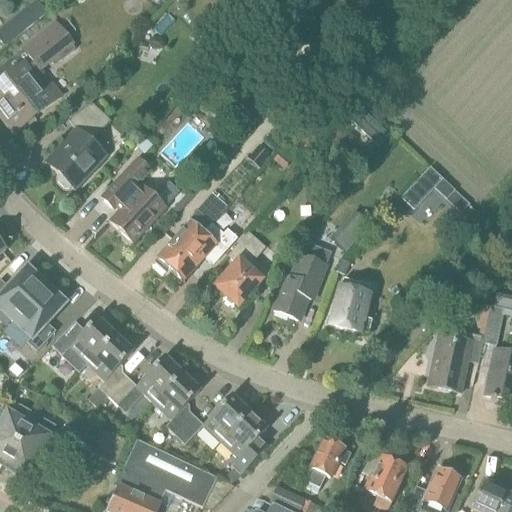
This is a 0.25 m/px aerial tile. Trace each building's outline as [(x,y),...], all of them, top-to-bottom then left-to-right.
[(0,43),(4,48),(25,32),(15,19),(0,30),(0,43)] [(55,23),(20,50),(22,52),(6,64),(14,73),(0,84),(0,119),(13,135),(53,103),(61,97),(52,84),(44,91),(36,81),(43,76),(41,73),(51,64),(54,68),(75,51),(72,48),(74,46),(55,23)] [(164,46),(162,41),(153,38),(149,41),(148,45),(150,50),(158,52),(162,50),(164,46)] [(249,68),(236,56),(209,86),(222,98),(249,68)] [(76,131),(67,141),(46,164),(60,177),(58,180),(58,183),(66,191),(69,190),(72,187),(76,191),(100,164),(88,153),(93,146),(90,143),(110,121),(91,103),(69,122),(76,131)] [(377,149),(388,137),(360,111),(349,123),(377,149)] [(246,125),(243,128),(244,136),(247,139),(254,131),(246,125)] [(317,143),(305,137),(299,149),(311,155),(317,143)] [(258,148),(247,161),(258,170),(269,157),(258,148)] [(281,154),(273,163),(281,170),(281,169),(284,172),(291,164),(281,154)] [(150,172),(138,161),(102,200),(113,210),(114,209),(120,214),(110,225),(131,245),(165,210),(143,189),(140,192),(135,187),(150,172)] [(442,182),(429,169),(400,200),(413,213),(433,191),(442,182)] [(454,193),(445,202),(460,216),(469,207),(454,193)] [(365,212),(359,218),(368,226),(374,220),(365,212)] [(358,217),(333,244),(345,255),(370,228),(368,226),(359,218),(358,217)] [(153,265),(166,277),(203,236),(190,224),(153,265)] [(203,236),(166,277),(179,288),(203,261),(213,270),(238,242),(227,233),(223,237),(212,227),(211,227),(203,236)] [(268,249),(250,234),(231,256),(239,263),(216,289),(238,308),(260,283),(259,283),(267,274),(255,264),(268,249)] [(288,279),(275,312),(299,322),(308,299),(312,301),(325,268),(301,259),(292,281),(288,279)] [(335,274),(343,278),(348,267),(340,264),(335,274)] [(0,312),(12,324),(45,289),(26,271),(8,290),(0,282),(0,312)] [(371,288),(344,281),(332,328),(369,337),(373,323),(363,320),(371,288)] [(64,307),(45,289),(12,324),(30,340),(26,345),(36,354),(55,334),(46,326),(64,307)] [(481,338),(480,345),(496,348),(504,311),(489,308),(483,338),(481,338)] [(70,328),(51,348),(69,365),(76,357),(86,367),(114,337),(96,321),(80,338),(70,328)] [(480,345),(481,338),(465,334),(462,345),(438,340),(428,387),(457,393),(464,362),(475,365),(480,345)] [(114,337),(86,367),(104,384),(86,403),(95,412),(107,399),(126,379),(118,371),(132,355),(114,337)] [(511,355),(491,351),(480,398),(488,399),(488,401),(493,402),(493,400),(511,404),(511,355)] [(126,379),(107,399),(117,409),(136,389),(153,406),(181,376),(163,360),(136,388),(126,379)] [(14,366),(8,372),(16,380),(22,373),(14,366)] [(181,376),(153,406),(171,423),(166,429),(174,437),(193,417),(184,410),(199,394),(181,376)] [(203,427),(203,428),(220,444),(247,415),(230,399),(203,427)] [(0,466),(3,469),(33,417),(19,409),(13,419),(0,411),(0,466)] [(231,468),(234,470),(222,482),(231,486),(240,476),(241,477),(259,459),(250,450),(266,433),(247,415),(220,444),(238,461),(231,468)] [(33,417),(3,469),(16,476),(18,473),(26,477),(34,462),(51,472),(71,453),(48,439),(54,429),(33,417)] [(193,417),(174,437),(185,447),(203,428),(203,427),(193,417)] [(104,433),(93,456),(115,467),(126,444),(104,433)] [(311,477),(307,485),(305,490),(317,495),(319,490),(325,478),(330,480),(337,464),(345,468),(350,457),(342,453),(343,450),(322,441),(307,475),(311,477)] [(118,490),(107,511),(156,511),(158,506),(165,493),(202,511),(216,481),(136,442),(114,488),(118,490)] [(387,511),(391,504),(390,503),(405,470),(381,459),(372,479),(369,478),(363,491),(377,497),(372,508),(380,511),(387,511)] [(404,511),(446,511),(460,482),(437,472),(431,486),(429,485),(425,494),(415,489),(404,511)] [(496,511),(505,494),(482,484),(471,508),(473,509),(472,511),(496,511)] [(276,490),(269,504),(287,511),(318,511),(320,510),(276,490)] [(511,511),(511,497),(505,494),(496,511),(511,511)]
